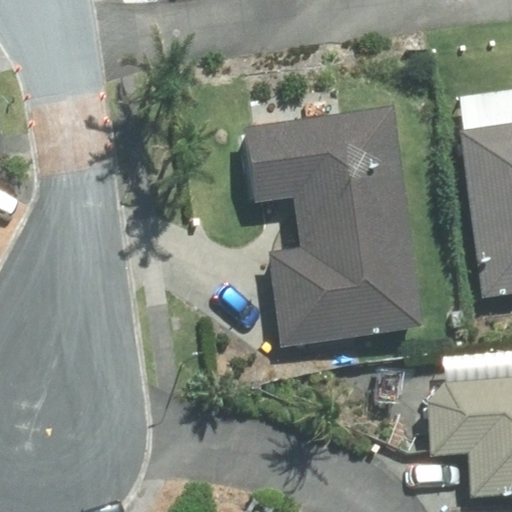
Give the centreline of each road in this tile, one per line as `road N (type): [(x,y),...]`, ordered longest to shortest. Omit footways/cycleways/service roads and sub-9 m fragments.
road 1 (residential): [(38,0),(71,191),(60,323),(34,415)]
road 2 (residential): [(34,415),(306,472),(368,511)]
